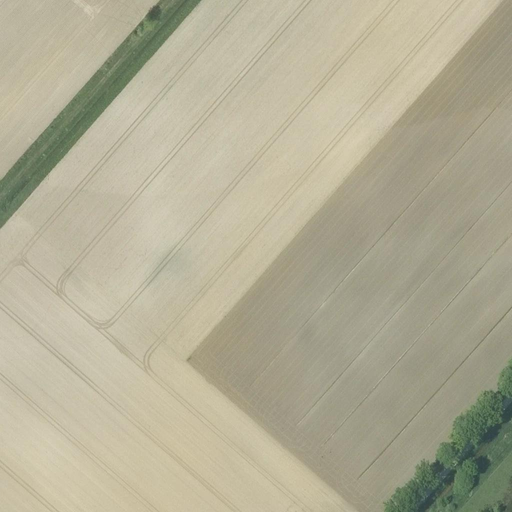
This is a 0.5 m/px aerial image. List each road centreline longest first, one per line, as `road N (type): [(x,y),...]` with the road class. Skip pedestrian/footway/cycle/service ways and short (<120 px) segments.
road 1 (track): [(177,0),(0,203)]
road 2 (track): [(409,511),(511,396)]
